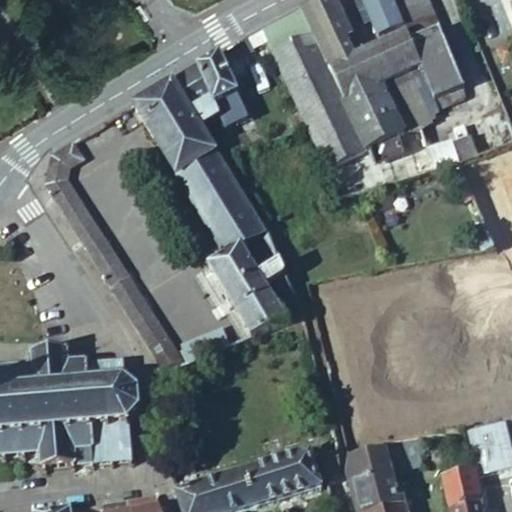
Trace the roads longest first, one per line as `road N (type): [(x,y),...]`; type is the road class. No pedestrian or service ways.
road 1 (residential): [(157,477),(147,375),(6,174)]
road 2 (unclassified): [(6,174),(25,148),(268,0)]
road 3 (unclassified): [(0,499),(157,477)]
road 4 (unknown): [(71,120),(0,0)]
